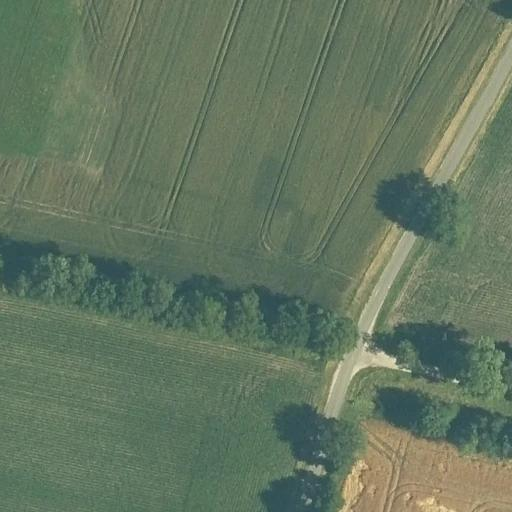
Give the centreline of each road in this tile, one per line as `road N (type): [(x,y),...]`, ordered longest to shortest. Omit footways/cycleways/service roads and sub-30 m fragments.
road 1 (residential): [(307,511),(360,323),(511,58)]
road 2 (track): [(511,394),(350,356)]
